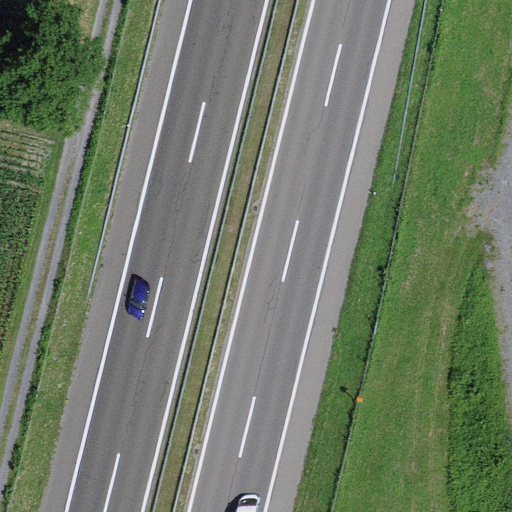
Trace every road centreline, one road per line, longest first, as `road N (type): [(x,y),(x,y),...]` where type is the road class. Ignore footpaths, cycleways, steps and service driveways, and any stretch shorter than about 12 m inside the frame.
road 1 (motorway): [(230,0),(105,511)]
road 2 (motorway): [(228,511),(352,0)]
road 3 (track): [(5,511),(128,0)]
